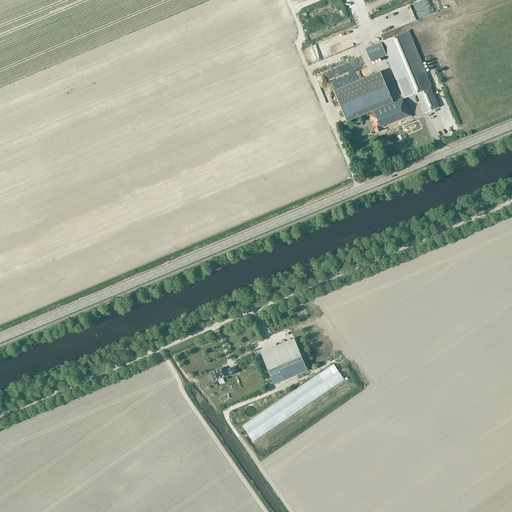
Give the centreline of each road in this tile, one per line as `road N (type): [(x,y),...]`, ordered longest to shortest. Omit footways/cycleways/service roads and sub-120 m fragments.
road 1 (unclassified): [(0,414),(511,200)]
road 2 (primary): [(0,338),(511,124)]
